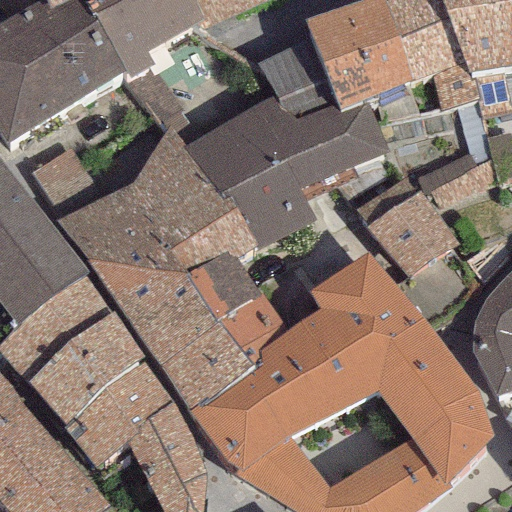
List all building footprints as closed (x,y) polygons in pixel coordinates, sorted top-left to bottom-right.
[(0,0),(0,134),(9,150),(202,35),(277,0),(0,0)] [(434,0),(417,0),(259,69),(279,108),(321,88),(340,125),(369,110),(457,73),(434,0)] [(511,0),(439,0),(468,53),(479,91),(511,87),(511,0)] [(279,108),(181,162),(264,248),(398,175),(369,110),(340,125),(321,88),(279,108)] [(172,392),(192,416),(282,334),(235,265),(264,248),(181,162),(169,146),(141,195),(61,226),(108,302),(134,336),(142,331),(174,370),(172,392)] [(421,166),(428,200),(511,183),(511,153),(511,148),(421,166)] [(0,164),(0,316),(28,357),(99,309),(0,165),(0,164)] [(472,261),(410,186),(353,233),(376,260),(416,308),(472,261)] [(376,260),(311,298),(317,313),(282,334),(192,416),(262,501),(280,511),(441,511),(511,460),(493,412),(376,260)] [(511,306),(500,317),(484,343),(511,416),(511,306)] [(28,357),(9,375),(107,493),(139,476),(154,511),(216,511),(217,495),(181,436),(99,309),(28,357)] [(106,511),(0,380),(0,511),(106,511)]
